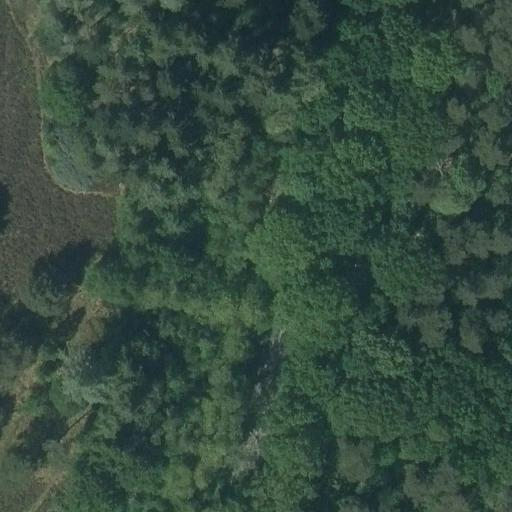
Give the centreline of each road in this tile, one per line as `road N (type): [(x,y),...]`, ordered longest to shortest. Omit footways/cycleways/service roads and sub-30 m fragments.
road 1 (unclassified): [(299,511),(423,0)]
road 2 (primary): [(240,511),(363,0)]
